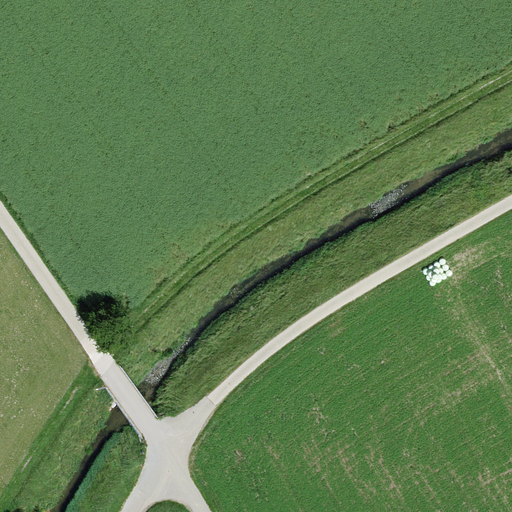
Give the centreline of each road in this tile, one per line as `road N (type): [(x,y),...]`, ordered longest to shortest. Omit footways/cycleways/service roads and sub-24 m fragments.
road 1 (track): [(76,327),(511,76)]
road 2 (track): [(133,511),(166,451),(245,366),(342,297),(511,198)]
road 3 (track): [(76,327),(202,511)]
road 4 (track): [(0,217),(76,327)]
